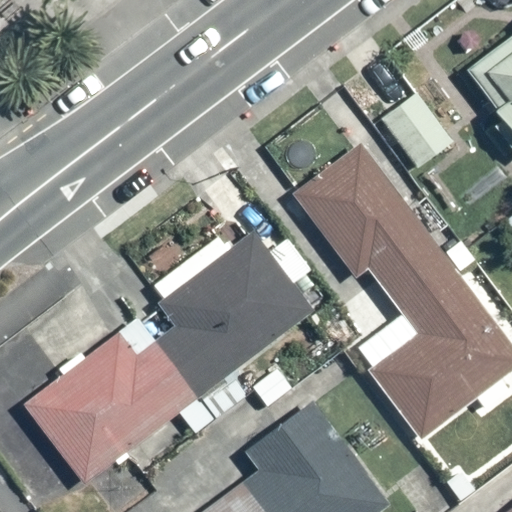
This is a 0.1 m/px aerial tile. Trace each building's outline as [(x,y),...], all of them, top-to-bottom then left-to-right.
[(511,52),(480,78),(501,105),(489,114),(511,142),(511,52)] [(450,141),(413,91),(378,117),(415,167),(450,141)] [(511,368),(511,349),(359,145),(290,196),(353,280),(366,270),(415,335),(366,371),(417,439),(511,368)] [(511,205),(499,214),(511,234),(511,205)] [(118,334),(22,406),(80,484),(310,311),(251,233),(155,305),(173,328),(135,356),(118,334)] [(295,379),(276,360),(247,388),(266,407),(295,379)] [(256,472),(201,511),(382,511),(389,507),(311,402),(242,453),(256,472)]
